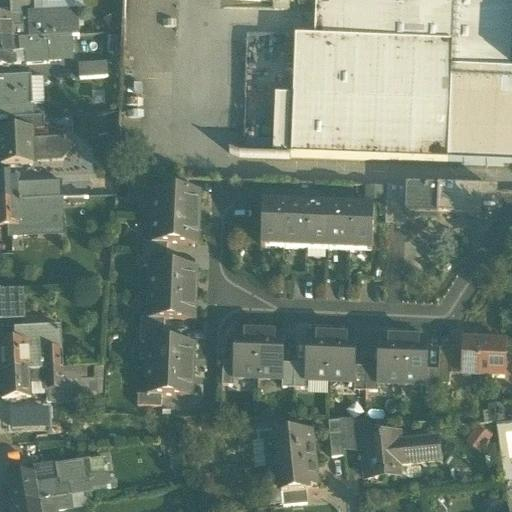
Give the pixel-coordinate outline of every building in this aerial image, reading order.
[(45,0),(25,0),(26,2),(33,1),(34,14),(78,11),(83,11),(82,2),(46,4),(45,0)] [(451,70),(511,72),(511,0),(316,0),(316,2),(314,40),(295,39),(293,98),(293,99),(288,102),(288,110),(292,113),(290,157),(290,158),(447,164),(451,70)] [(34,14),(33,1),(26,2),(10,2),(11,15),(27,14),(34,14)] [(27,14),(28,39),(47,38),(59,38),(71,37),(79,37),(78,28),(78,11),(34,14),(27,14)] [(11,40),(28,39),(27,14),(11,15),(10,15),(11,40)] [(0,40),(11,40),(10,15),(0,15),(0,40)] [(59,38),(60,60),(73,60),(71,37),(59,38)] [(28,39),(11,40),(12,52),(25,52),(26,64),(48,63),(48,61),(47,38),(28,39)] [(47,38),(48,61),(60,60),(59,38),(47,38)] [(0,65),(12,65),(12,56),(12,52),(11,40),(0,40),(0,65)] [(79,66),(79,80),(108,78),(107,64),(79,66)] [(511,166),(511,72),(451,70),(447,164),(511,166)] [(0,107),(32,106),(31,77),(0,78),(0,107)] [(272,157),(290,157),(292,113),(288,110),(288,102),(293,99),(293,98),(275,98),(272,157)] [(32,106),(0,107),(0,119),(7,119),(33,118),(32,106)] [(31,130),(31,131),(44,131),(43,118),(33,118),(7,119),(8,131),(31,130)] [(0,131),(0,158),(0,166),(33,164),(33,163),(62,161),(75,147),(67,140),(32,141),(31,131),(31,130),(8,131),(0,131)] [(0,203),(19,203),(18,185),(19,185),(18,177),(0,177),(0,203)] [(153,193),(169,193),(170,181),(146,180),(145,192),(153,193)] [(62,183),(19,185),(18,185),(19,203),(20,202),(58,200),(63,200),(62,183)] [(385,226),(405,227),(406,216),(406,190),(387,189),(387,190),(385,226)] [(438,218),(480,219),(481,204),(497,204),(497,194),(406,190),(406,216),(438,217),(438,218)] [(153,193),(152,218),(198,220),(199,194),(169,193),(153,193)] [(58,200),(20,202),(21,228),(21,236),(44,235),(44,230),(59,230),(58,200)] [(0,228),(11,228),(21,228),(20,202),(19,203),(0,203),(0,228)] [(261,250),(283,251),(285,206),(263,205),(261,246),(261,250)] [(283,251),(305,252),(307,207),(285,206),(283,251)] [(305,252),(327,253),(329,207),(307,207),(305,252)] [(327,253),(349,253),(351,208),(329,207),(327,253)] [(374,209),(351,208),(349,253),(372,255),(374,209)] [(197,246),(198,220),(152,218),(151,244),(167,245),(197,246)] [(11,236),(21,236),(21,228),(11,228),(11,236)] [(143,256),(167,257),(167,245),(151,244),(143,244),(143,256)] [(150,268),(166,269),(167,257),(143,256),(142,268),(150,268)] [(150,268),(149,294),(195,296),(196,270),(166,269),(150,268)] [(0,291),(0,319),(22,319),(21,291),(0,291)] [(194,322),(195,296),(149,294),(148,320),(164,321),(194,322)] [(140,332),(164,333),(164,321),(148,320),(140,320),(140,332)] [(16,333),(17,344),(28,343),(29,371),(45,370),(61,369),(62,369),(60,330),(16,333)] [(147,344),(163,345),(164,333),(140,332),(139,344),(147,344)] [(234,379),(258,380),(259,335),(235,334),(234,363),(234,379)] [(283,336),(259,335),(258,380),(282,381),(282,365),(283,336)] [(306,382),(330,383),(331,337),(307,336),(306,366),(306,382)] [(355,338),(331,337),(330,383),(354,384),(354,368),(355,338)] [(377,385),(402,386),(403,340),(379,339),(378,369),(377,385)] [(427,341),(403,340),(402,386),(426,387),(426,371),(427,341)] [(0,372),(29,371),(28,343),(17,344),(15,344),(0,344),(0,372)] [(462,377),(504,379),(505,344),(463,343),(463,351),(462,377)] [(147,344),(146,370),(192,372),(193,346),(163,345),(147,344)] [(439,350),(438,371),(438,386),(449,386),(450,377),(451,350),(439,350)] [(463,351),(451,350),(450,377),(462,377),(463,351)] [(221,387),(233,387),(234,379),(234,363),(222,363),(221,387)] [(281,389),(293,389),(294,365),(282,365),(282,381),(281,389)] [(306,366),(294,365),(293,389),(305,390),(306,382),(306,366)] [(353,392),(365,393),(366,369),(354,368),(354,384),(353,392)] [(61,369),(45,370),(45,384),(46,392),(62,391),(61,369)] [(378,369),(366,369),(365,393),(377,393),(377,385),(378,369)] [(30,385),(45,384),(45,370),(29,371),(30,385)] [(191,398),(192,372),(146,370),(145,396),(161,397),(191,398)] [(30,398),(30,385),(29,371),(0,372),(2,400),(30,398)] [(437,395),(438,386),(438,371),(426,371),(426,387),(425,395),(437,395)] [(46,392),(46,408),(70,407),(69,391),(62,391),(46,392)] [(137,408),(161,409),(161,397),(145,396),(137,396),(137,408)] [(11,412),(12,430),(47,428),(46,411),(11,412)] [(329,424),(332,460),(344,459),(343,448),(341,423),(329,424)] [(341,423),(343,448),(357,447),(356,435),(354,423),(341,423)] [(354,423),(356,435),(366,434),(365,424),(364,424),(354,423)] [(275,437),(276,437),(276,428),(256,430),(257,444),(266,444),(276,442),(275,437)] [(266,444),(269,470),(314,465),(311,434),(276,437),(275,437),(276,442),(266,444)] [(362,440),(366,482),(385,480),(384,469),(439,463),(437,442),(400,446),(400,438),(395,438),(395,437),(362,440)] [(106,458),(86,462),(89,482),(91,494),(112,491),(106,458)] [(86,462),(55,467),(58,482),(58,487),(70,485),(89,482),(86,462)] [(317,488),(314,465),(269,470),(271,493),(281,492),(281,497),(282,497),(306,494),(307,494),(307,489),(317,488)] [(34,470),(35,476),(37,485),(58,482),(55,467),(34,470)] [(6,481),(11,508),(39,503),(37,485),(35,476),(6,481)] [(37,485),(39,503),(56,500),(54,488),(58,487),(58,482),(37,485)] [(89,482),(70,485),(71,498),(86,495),(91,494),(89,482)] [(54,488),(56,500),(71,498),(70,485),(58,487),(54,488)] [(282,497),(283,508),(307,506),(306,494),(282,497)] [(86,495),(71,498),(73,510),(88,507),(86,495)] [(57,511),(73,510),(71,498),(56,500),(57,511)] [(57,511),(56,500),(39,503),(40,511),(57,511)] [(40,511),(39,503),(11,508),(11,511),(40,511)]
